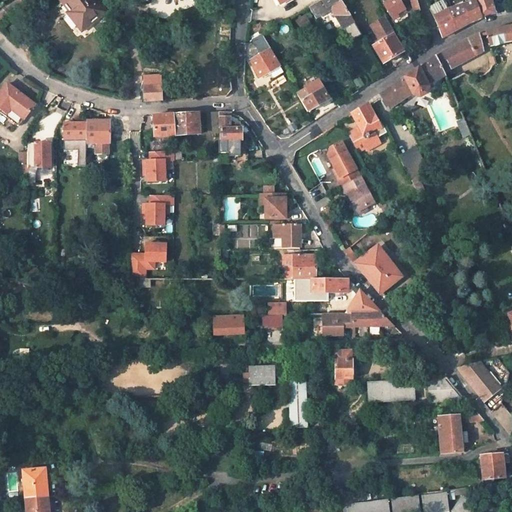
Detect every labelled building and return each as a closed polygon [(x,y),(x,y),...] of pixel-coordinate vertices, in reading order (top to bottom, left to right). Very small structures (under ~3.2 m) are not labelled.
[(92,0),(57,0),(70,16),(67,18),(74,27),(86,18),(90,22),(102,13),(92,0)] [(353,18),(342,0),(322,0),(310,7),(316,18),(333,9),(341,25),(353,18)] [(407,11),(401,0),(389,0),(384,3),(393,19),(407,11)] [(421,11),(420,9),(417,0),(410,0),(415,12),(421,11)] [(464,0),(466,5),(475,2),(482,18),(494,15),(490,0),(464,0)] [(511,0),(505,0),(503,1),(506,12),(511,10),(511,0)] [(482,20),(482,18),(475,2),(466,5),(463,6),(465,11),(450,17),(455,32),(463,28),(470,24),(482,20)] [(429,8),(432,17),(446,11),(442,3),(429,8)] [(448,11),(432,17),(442,40),(443,39),(455,32),(450,17),(448,11)] [(385,18),(371,27),(380,43),(373,47),(383,64),(403,52),(393,35),(395,34),(385,18)] [(505,43),(511,42),(511,26),(500,29),(487,33),(491,48),(505,43)] [(270,49),(272,48),(264,34),(253,40),(261,54),(250,60),(260,78),(268,73),(269,75),(272,74),(274,78),(283,73),(270,49)] [(448,82),(460,76),(456,67),(476,57),(476,52),(483,50),(479,35),(476,36),(449,50),(436,57),(445,75),(448,82)] [(409,75),(382,93),(387,106),(412,89),(414,92),(420,95),(425,92),(428,87),(426,82),(445,75),(436,57),(434,58),(409,75)] [(448,82),(453,91),(455,96),(472,88),(466,74),(460,76),(448,82)] [(10,81),(0,92),(0,104),(4,108),(9,103),(16,97),(22,91),(10,81)] [(158,82),(146,83),(146,86),(144,87),(145,100),(164,100),(163,86),(158,86),(158,82)] [(310,86),(296,93),(307,112),(320,104),(325,114),(334,108),(323,88),(314,93),(310,86)] [(412,89),(387,106),(389,110),(414,92),(412,89)] [(22,91),(16,97),(9,103),(4,108),(4,109),(8,112),(12,107),(18,113),(31,100),(22,91)] [(31,100),(18,113),(24,117),(36,104),(31,100)] [(353,112),(361,128),(358,130),(357,128),(347,134),(358,152),(365,148),(367,150),(382,143),(379,137),(387,133),(377,111),(372,114),(367,103),(353,112)] [(12,107),(8,112),(6,114),(11,119),(18,113),(12,107)] [(208,133),(218,132),(218,112),(208,112),(208,133)] [(240,140),(242,140),(242,128),(239,128),(239,122),(230,122),(230,116),(229,117),(228,112),(218,112),(218,132),(218,153),(229,153),(229,155),(240,155),(240,140)] [(17,125),(24,117),(18,113),(11,119),(17,125)] [(200,134),(199,113),(173,114),(175,135),(200,134)] [(113,114),(113,130),(129,131),(129,115),(119,115),(113,114)] [(154,136),(175,135),(173,114),(153,115),(154,136)] [(106,143),(107,143),(107,120),(87,120),(87,143),(94,143),(94,153),(106,153),(106,143)] [(86,167),(86,123),(64,123),(64,151),(78,151),(78,167),(86,167)] [(338,179),(343,186),(360,176),(361,176),(342,141),(332,147),(329,155),(336,169),(341,178),(338,179)] [(27,182),(35,182),(34,167),(51,167),(50,142),(28,143),(27,182)] [(165,169),(165,161),(169,161),(175,161),(175,151),(150,152),(150,160),(144,160),(144,168),(147,168),(147,175),(147,181),(165,181),(165,169)] [(411,151),(398,156),(410,181),(422,175),(411,151)] [(349,195),(358,212),(367,207),(375,203),(360,176),(343,186),(342,187),(347,196),(349,195)] [(266,208),(266,218),(286,218),(286,198),(284,198),(285,194),(266,194),(266,198),(266,208)] [(165,213),(165,205),(170,204),(175,204),(175,195),(150,196),(151,204),(144,204),(144,212),(147,212),(147,219),(148,225),(165,225),(165,213)] [(367,207),(358,212),(360,216),(369,210),(367,207)] [(259,237),(258,224),(243,225),(244,238),(259,237)] [(274,224),(274,237),(283,237),(283,246),(301,246),(301,224),(274,224)] [(154,265),(153,261),(165,261),(165,243),(144,243),(144,254),(129,254),(129,267),(136,268),(136,279),(145,279),(145,269),(145,265),(154,265)] [(345,254),(350,260),(356,257),(350,247),(343,251),(345,254)] [(284,250),(284,253),(288,253),(288,259),(294,258),(294,255),(294,250),(284,250)] [(380,293),(400,276),(378,250),(357,266),(380,293)] [(316,279),(316,255),(294,255),(294,258),(294,279),(297,279),(316,279)] [(37,267),(27,267),(27,279),(37,279),(37,267)] [(136,279),(135,287),(148,287),(148,279),(145,279),(136,279)] [(297,279),(297,300),(329,300),(329,292),(349,293),(355,286),(349,279),(316,279),(297,279)] [(361,292),(346,314),(382,313),(361,292)] [(345,326),(352,326),(396,327),(382,313),(346,314),(325,314),(326,335),(340,334),(340,331),(345,330),(345,326)] [(283,315),(269,315),(270,326),(283,326),(283,315)] [(242,316),(214,316),(214,335),(243,334),(242,316)] [(478,331),(463,335),(465,344),(480,339),(478,331)] [(352,352),(335,352),(336,385),(354,385),(354,378),(352,352)] [(480,362),(456,368),(484,403),(501,389),(480,362)] [(275,365),(248,366),(249,386),(275,385),(275,365)] [(430,379),(431,385),(434,384),(435,391),(455,388),(447,378),(430,379)] [(307,381),(287,381),(289,430),(309,428),(307,381)] [(415,381),(368,383),(369,402),(416,398),(415,381)] [(21,405),(21,412),(46,411),(45,404),(21,405)] [(501,406),(493,413),(503,426),(511,420),(501,406)] [(460,423),(484,421),(478,414),(460,415),(460,423)] [(460,415),(439,417),(441,453),(463,452),(460,423),(460,415)] [(503,454),(481,456),(484,479),(505,477),(503,454)] [(49,497),(45,468),(23,470),(26,499),(49,497)] [(355,501),(354,488),(333,490),(333,504),(355,501)] [(450,511),(448,492),(421,495),(423,511),(450,511)] [(483,511),(486,508),(463,493),(452,511),(453,511),(483,511)] [(423,511),(421,495),(390,499),(392,511),(423,511)] [(26,499),(27,511),(50,511),(49,497),(26,499)] [(392,511),(390,499),(343,504),(343,511),(392,511)]
